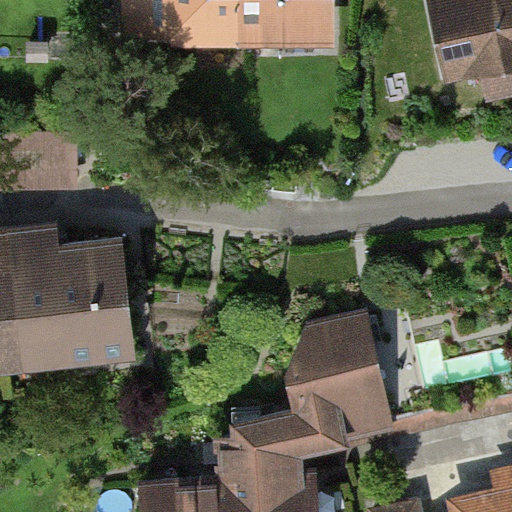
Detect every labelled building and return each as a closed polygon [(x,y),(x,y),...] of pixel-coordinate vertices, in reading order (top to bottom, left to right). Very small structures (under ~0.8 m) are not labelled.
[(123,0),(124,40),(335,37),(334,0),(123,0)] [(511,0),(432,0),(448,73),(483,65),(488,92),(511,86),(511,0)] [(85,175),(85,126),(23,126),(23,175),(85,175)] [(0,215),(0,349),(135,335),(121,202),(0,215)] [(146,511),(320,511),(317,445),(511,408),(511,383),(388,407),(369,304),(312,314),(285,353),(294,399),(215,413),(218,463),(143,468),(146,511)] [(511,511),(511,454),(487,460),(491,479),(450,487),(454,508),(436,511),(423,511),(419,490),(368,501),(370,511),(511,511)]
